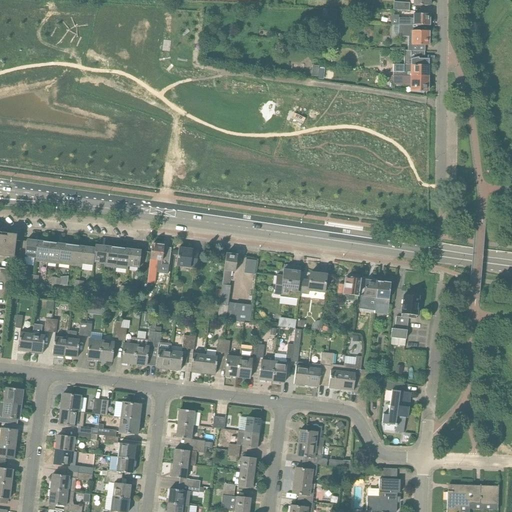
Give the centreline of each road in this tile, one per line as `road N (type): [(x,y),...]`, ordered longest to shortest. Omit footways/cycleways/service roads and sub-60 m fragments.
road 1 (primary): [(511,263),(139,210)]
road 2 (residential): [(423,458),(440,286)]
road 3 (residential): [(423,458),(378,453),(356,413),(283,405)]
road 4 (residential): [(0,213),(137,227),(139,210)]
road 5 (residential): [(30,511),(48,374)]
road 6 (unclassified): [(440,191),(442,53)]
road 7 (residential): [(150,511),(163,389)]
road 8 (residential): [(283,405),(163,389)]
